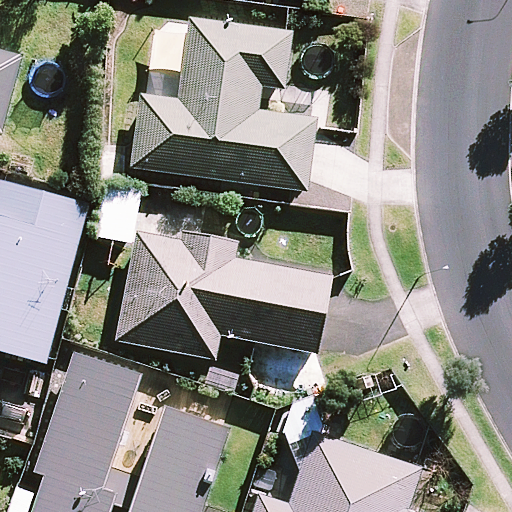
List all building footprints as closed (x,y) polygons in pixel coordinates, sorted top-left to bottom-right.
[(300,25),(198,12),(188,96),(147,92),(139,164),(310,185),(319,110),(265,103),(268,78),(293,81),(300,25)] [(0,124),(7,126),(26,49),(0,43),(0,124)] [(89,196),(6,178),(0,205),(0,340),(56,352),(89,196)] [(235,255),(237,244),(146,227),(125,335),(222,353),(227,329),(323,347),(337,274),(235,255)] [(147,369),(82,350),(37,511),(115,511),(119,498),(168,511),(211,511),(238,414),(174,396),(153,470),(122,461),(147,369)] [(411,511),(427,467),(321,432),(299,499),(266,488),(258,511),(411,511)]
